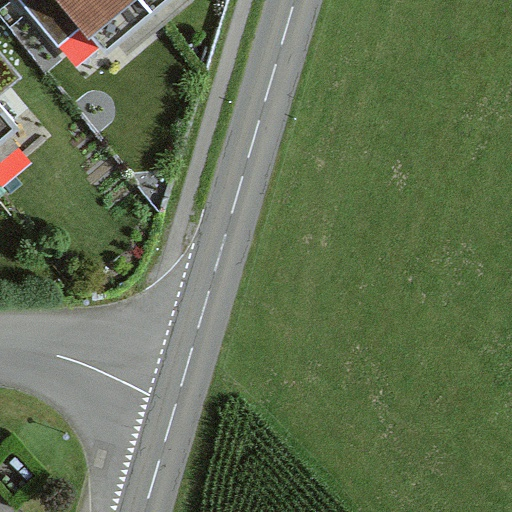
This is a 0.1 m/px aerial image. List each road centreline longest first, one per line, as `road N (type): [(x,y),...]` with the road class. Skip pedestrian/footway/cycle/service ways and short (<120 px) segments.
road 1 (secondary): [(175,408),(296,0)]
road 2 (residential): [(175,408),(54,351),(0,349)]
